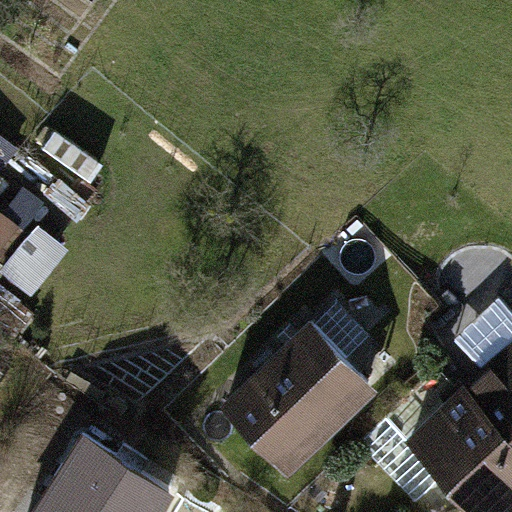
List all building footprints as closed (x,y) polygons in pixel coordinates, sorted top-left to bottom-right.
[(0,256),(27,225),(0,202),(0,256)] [(40,295),(79,249),(47,222),(8,267),(40,295)] [(372,392),(310,331),(231,409),(293,470),(372,392)] [(485,511),(505,511),(511,506),(511,365),(425,442),(485,511)] [(95,419),(34,511),(170,511),(190,482),(95,419)]
